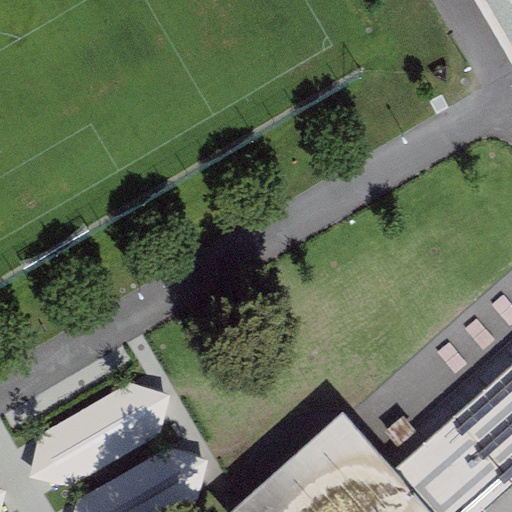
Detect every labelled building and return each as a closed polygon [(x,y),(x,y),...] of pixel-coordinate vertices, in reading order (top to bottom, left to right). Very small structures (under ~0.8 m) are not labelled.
[(511,0),(496,0),(511,26),(511,0)] [(391,255),(350,276),(365,305),(406,283),(391,255)] [(432,312),(393,329),(412,373),(451,356),(432,312)] [(482,511),(511,486),(511,365),(395,470),(346,511),(482,511)] [(344,413),(232,511),(346,511),(395,470),(344,413)] [(99,416),(14,465),(1,484),(13,504),(36,503),(121,454),(132,434),(121,416),(99,416)] [(144,474),(76,511),(165,511),(166,511),(177,491),(166,474),(144,474)]
